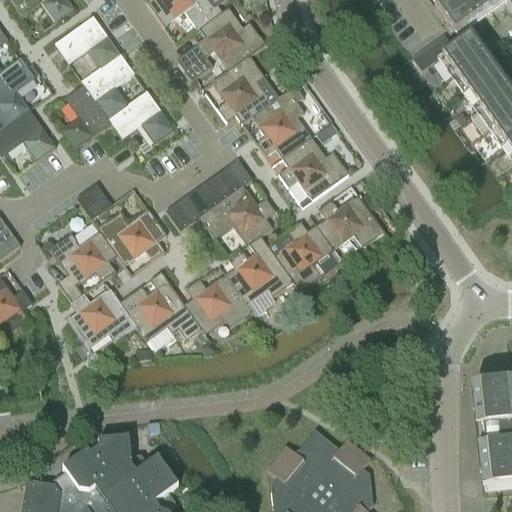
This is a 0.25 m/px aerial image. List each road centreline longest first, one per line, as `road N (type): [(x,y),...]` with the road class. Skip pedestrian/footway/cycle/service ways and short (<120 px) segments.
road 1 (residential): [(126,0),(159,44),(160,74),(218,157),(167,193),(77,176),(17,215)]
road 2 (tertiary): [(480,300),(317,68),(285,0)]
road 3 (residential): [(447,511),(442,369),(480,300)]
